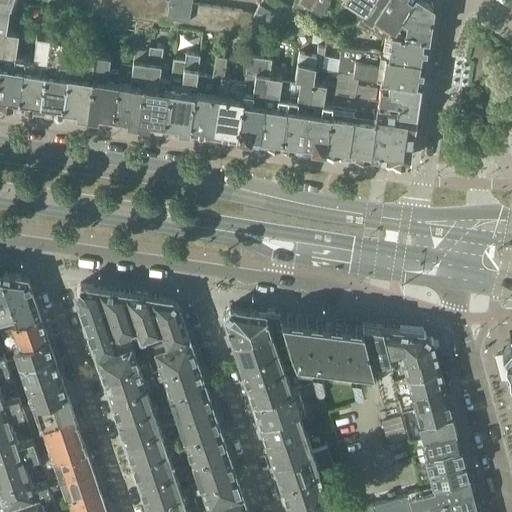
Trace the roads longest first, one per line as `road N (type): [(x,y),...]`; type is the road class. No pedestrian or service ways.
road 1 (secondary): [(415,221),(0,149)]
road 2 (secondary): [(0,198),(308,249)]
road 3 (residential): [(40,245),(127,511)]
road 4 (residential): [(186,267),(268,511)]
road 5 (tertiary): [(450,269),(511,508)]
road 6 (residential): [(453,0),(415,221)]
road 7 (residential): [(40,245),(186,267)]
road 8 (secondary): [(308,249),(450,269)]
